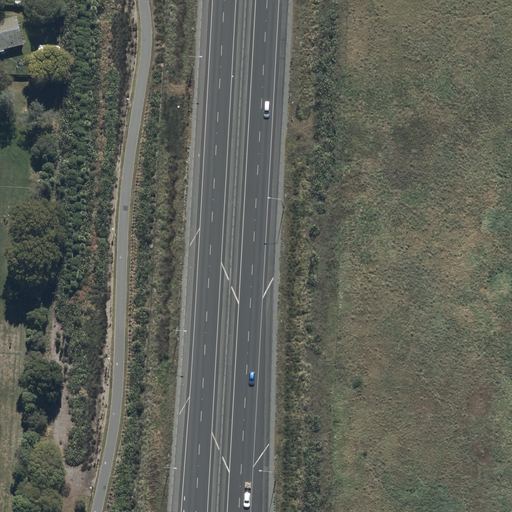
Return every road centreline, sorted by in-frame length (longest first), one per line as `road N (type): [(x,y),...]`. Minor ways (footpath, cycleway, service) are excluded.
road 1 (motorway): [(195,511),(224,0)]
road 2 (motorway): [(267,0),(238,511)]
